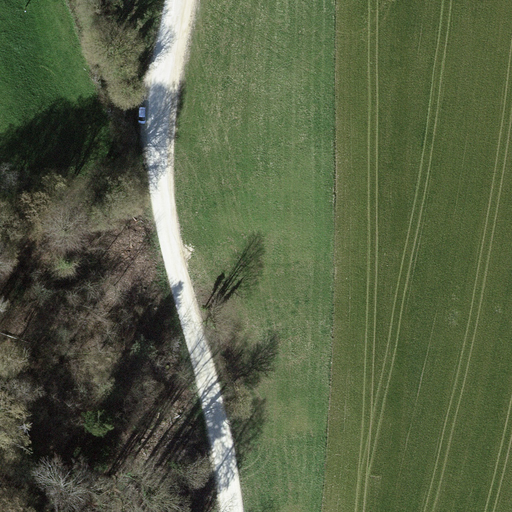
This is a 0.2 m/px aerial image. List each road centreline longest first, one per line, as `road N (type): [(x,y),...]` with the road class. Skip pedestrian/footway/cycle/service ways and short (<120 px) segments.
road 1 (track): [(232,511),(209,362),(156,182)]
road 2 (track): [(185,0),(179,55),(157,126),(156,182)]
